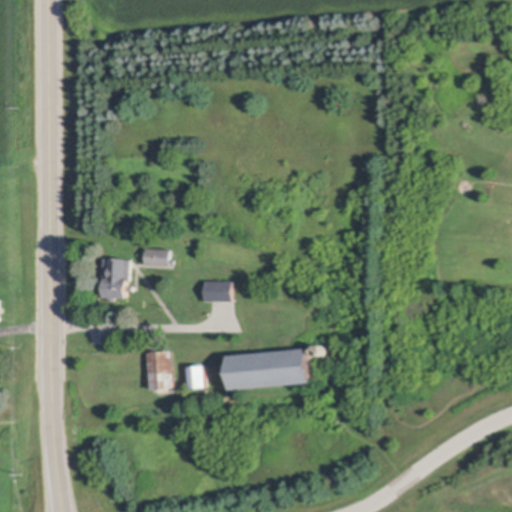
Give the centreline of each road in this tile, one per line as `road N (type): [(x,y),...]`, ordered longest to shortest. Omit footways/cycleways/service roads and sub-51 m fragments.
road 1 (tertiary): [(64,511),(52,431),(48,0)]
road 2 (residential): [(353,511),(478,426),(511,413)]
